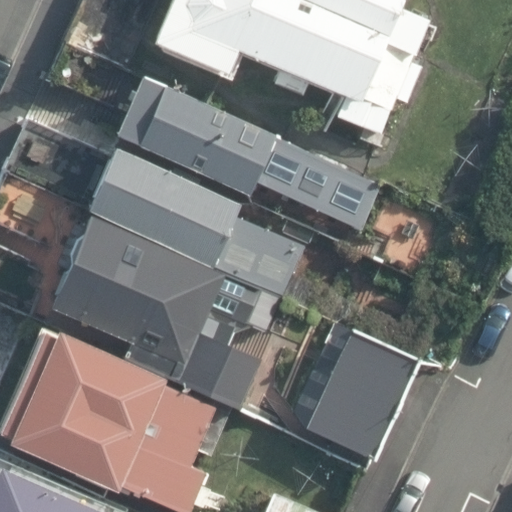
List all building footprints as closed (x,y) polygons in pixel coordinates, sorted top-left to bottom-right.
[(154,0),(140,35),(220,67),(229,44),(325,82),(319,99),(374,121),(389,83),(403,89),(419,49),(414,47),(430,7),(412,0),(154,0)] [(358,160),(112,56),(86,117),(221,175),(227,160),(339,207),(358,160)] [(209,188),(79,134),(53,196),(253,278),(274,226),(205,197),(209,188)] [(253,278),(53,196),(14,291),(100,326),(94,340),(213,389),(234,339),(198,325),(209,299),(239,311),(253,278)] [(181,391),(2,315),(0,320),(0,437),(150,501),(172,449),(158,444),(181,391)] [(414,350),(345,320),(301,420),(370,450),(414,350)] [(132,511),(0,456),(0,511),(132,511)] [(336,511),(267,483),(254,511),(336,511)]
